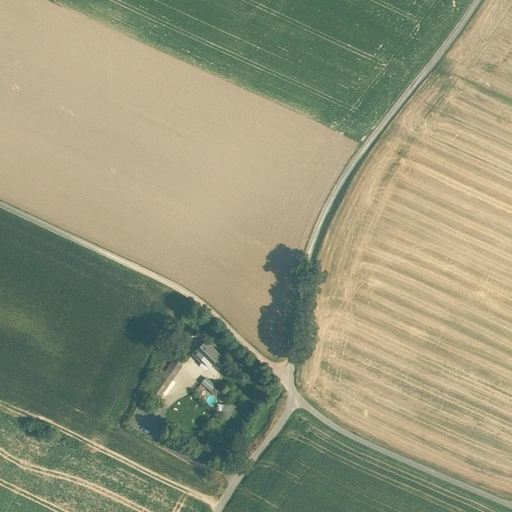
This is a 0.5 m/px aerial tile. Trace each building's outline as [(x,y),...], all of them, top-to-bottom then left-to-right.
[(221,355),(207,341),(195,352),(202,358),(200,360),(202,361),(203,360),(209,366),(213,363),(221,355)] [(221,355),(213,363),(219,369),(227,361),(221,355)] [(175,360),(160,381),(167,385),(182,364),(175,360)] [(227,361),(219,369),(223,374),(231,365),(227,361)] [(214,388),(207,380),(201,385),(209,393),(214,388)] [(167,385),(160,381),(155,388),(162,393),(167,385)] [(162,393),(155,388),(152,393),(158,398),(162,393)] [(138,404),(127,423),(137,429),(148,409),(138,404)]
